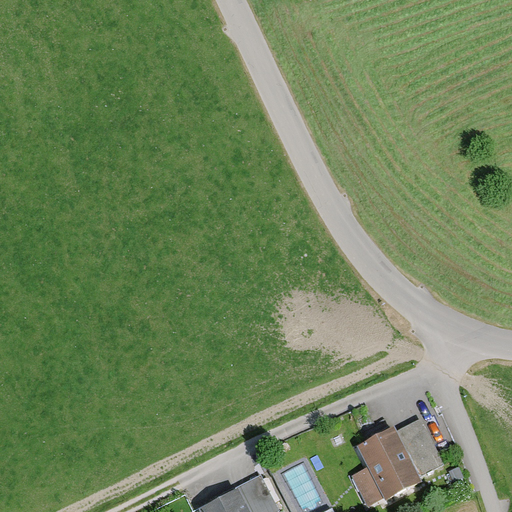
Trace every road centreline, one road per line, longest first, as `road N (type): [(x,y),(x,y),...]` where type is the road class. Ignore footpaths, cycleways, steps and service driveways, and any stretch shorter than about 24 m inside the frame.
road 1 (unclassified): [(229,0),(340,220),(383,277),(444,322)]
road 2 (residential): [(444,322),(450,387),(492,511)]
